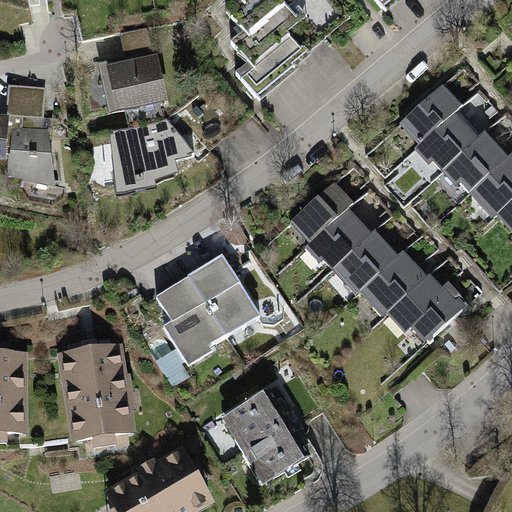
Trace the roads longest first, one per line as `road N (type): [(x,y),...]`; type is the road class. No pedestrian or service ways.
road 1 (residential): [(475,0),(236,192),(94,272),(0,297)]
road 2 (residential): [(511,377),(314,511)]
